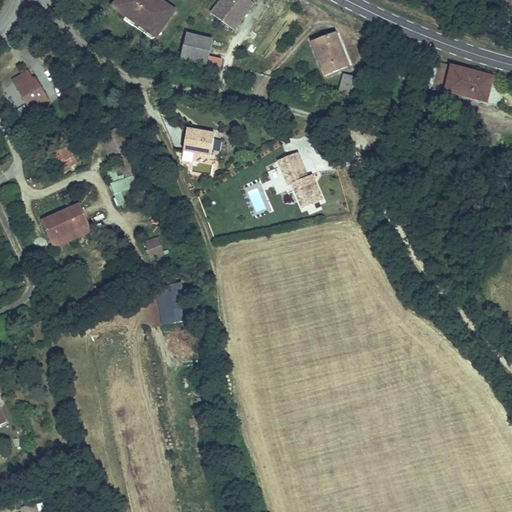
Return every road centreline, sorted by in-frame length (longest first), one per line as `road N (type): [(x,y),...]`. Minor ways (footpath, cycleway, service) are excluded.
road 1 (residential): [(40,0),(133,68),(182,73),(317,112),(354,145)]
road 2 (track): [(354,145),(410,244),(511,363)]
road 3 (secondary): [(511,63),(347,0)]
road 4 (track): [(414,32),(409,128),(354,145)]
